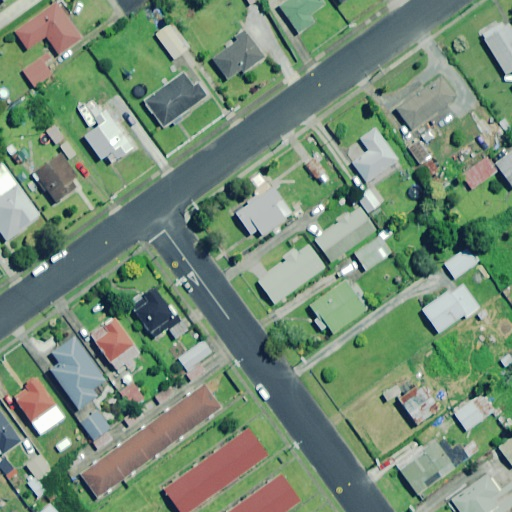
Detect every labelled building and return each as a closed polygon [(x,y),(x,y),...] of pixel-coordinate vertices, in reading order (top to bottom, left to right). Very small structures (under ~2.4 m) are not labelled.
[(285,0),(277,6),(295,34),(313,23),(307,15),(322,5),(318,0),(285,0)] [(80,40),(54,3),(12,32),(24,51),(43,38),(56,56),(80,40)] [(188,48),(169,23),(153,35),(172,60),(188,48)] [(511,33),(507,24),(481,39),(503,75),(511,69),(511,33)] [(263,56),(241,31),(233,38),(235,40),(210,62),(228,82),(239,72),(242,75),(263,56)] [(49,75),(38,60),(21,73),(31,88),(49,75)] [(191,87),(181,73),(141,102),(161,129),(204,97),(195,84),(191,87)] [(455,97),(439,76),(393,110),(409,131),(455,97)] [(104,109),(92,117),(98,126),(82,137),(98,160),(105,156),(110,163),(131,149),(104,109)] [(61,139),(52,126),(44,131),(54,145),(61,139)] [(395,160),(373,129),(358,139),(367,151),(349,164),(363,183),(395,160)] [(427,158),(415,142),(405,149),(417,165),(427,158)] [(28,158),(21,147),(15,151),(10,144),(4,148),(16,166),(28,158)] [(511,150),(494,163),(511,189),(511,150)] [(74,179),(59,155),(31,173),(51,204),(74,190),(69,183),(74,179)] [(311,158),(302,166),(321,188),(330,181),(311,158)] [(494,173),(484,158),(459,175),(469,189),(494,173)] [(0,235),(4,241),(38,216),(16,185),(0,163),(0,235)] [(277,201),(268,189),(262,195),(258,190),(252,194),(253,196),(231,213),(248,235),(255,230),(259,236),(282,219),(272,205),(277,201)] [(356,198),(353,193),(346,198),(351,205),(358,201),(367,213),(378,205),(368,190),(356,198)] [(374,230),(358,207),(312,240),(328,262),(374,230)] [(364,272),(390,253),(382,241),(390,235),(386,230),(352,255),(364,272)] [(323,267),(307,245),(297,253),(294,249),(282,257),(285,261),(255,282),(271,304),(323,267)] [(475,263),(465,249),(442,265),(452,279),(475,263)] [(330,334),(369,305),(353,283),(349,286),(344,279),(307,306),(316,318),(312,321),(319,331),(325,327),(330,334)] [(478,309),(461,285),(449,294),(447,291),(420,310),(435,333),(462,315),(465,318),(478,309)] [(173,339),(192,325),(186,316),(177,322),(153,290),(128,308),(153,340),(167,330),(173,339)] [(136,354),(112,319),(101,327),(105,333),(91,342),(107,365),(108,364),(112,370),(122,363),(127,371),(133,367),(128,360),(136,354)] [(102,380),(71,337),(49,352),(58,365),(48,371),(75,409),(95,396),(90,389),(102,380)] [(209,353),(201,341),(186,352),(178,341),(168,348),(184,370),(209,353)] [(198,365),(182,375),(187,382),(203,372),(198,365)] [(53,405),(33,379),(22,387),(23,389),(10,399),(36,433),(49,423),(42,413),(53,405)] [(128,380),(115,390),(130,408),(143,398),(128,380)] [(438,409),(421,384),(397,401),(414,426),(438,409)] [(221,408),(204,385),(78,476),(95,499),(221,408)] [(167,386),(151,396),(157,404),(173,394),(167,386)] [(453,414),(464,431),(469,427),(471,431),(484,422),(482,418),(493,411),(481,394),(453,414)] [(141,416),(136,409),(121,419),(126,426),(141,416)] [(78,421),(90,440),(104,431),(107,429),(94,410),(78,421)] [(0,455),(6,451),(18,442),(0,416),(0,455)] [(188,511),(265,456),(244,427),(208,454),(179,475),(160,489),(176,511),(188,511)] [(71,428),(60,439),(70,449),(81,438),(71,428)] [(106,431),(91,441),(97,450),(112,440),(106,431)] [(511,466),(511,436),(496,448),(510,468),(511,466)] [(452,469),(432,441),(395,468),(415,496),(452,469)] [(73,453),(58,464),(65,472),(80,461),(73,453)] [(10,469),(3,459),(0,460),(0,470),(3,474),(10,469)] [(49,473),(37,482),(34,478),(26,484),(37,498),(57,483),(49,473)] [(511,511),(511,484),(497,493),(485,475),(445,502),(451,511),(511,511)] [(283,511),(297,502),(278,476),(228,511),(283,511)]
